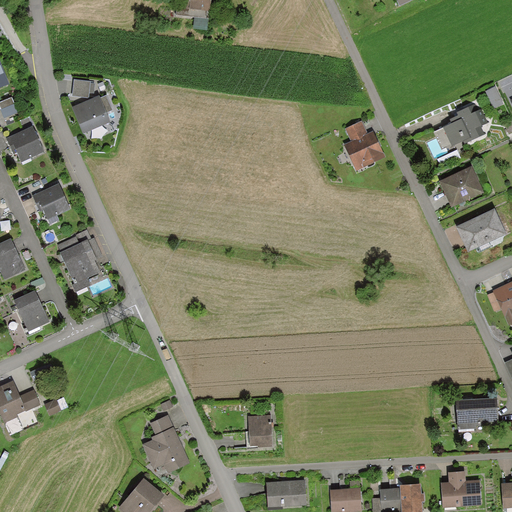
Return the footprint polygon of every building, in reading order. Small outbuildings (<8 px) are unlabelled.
[(212,0),(182,0),(182,8),(179,8),(179,16),(207,19),(208,11),(211,11),(212,0)] [(0,86),(8,83),(0,63),(0,86)] [(91,82),(75,80),(73,96),(89,98),(89,93),(94,93),(95,84),(91,83),(91,82)] [(497,88),(487,93),(495,109),(505,104),(497,88)] [(107,96),(100,99),(108,115),(114,112),(107,96)] [(13,97),(0,102),(0,106),(6,118),(20,112),(13,97)] [(100,97),(72,109),(83,135),(111,122),(108,115),(100,99),(100,97)] [(459,112),(460,115),(451,119),(452,123),(444,127),(453,147),(462,143),(464,146),(487,135),(483,126),(489,124),(482,110),(476,113),(473,106),(459,112)] [(356,122),(339,129),(345,141),(337,145),(350,173),(381,159),(369,131),(361,134),(356,122)] [(33,127),(8,138),(14,152),(17,151),(22,162),(44,153),(33,127)] [(458,150),(438,158),(442,167),(462,158),(458,150)] [(472,166),(440,180),(452,207),(484,193),(472,166)] [(60,184),(33,196),(40,212),(44,211),(48,219),(57,215),(58,217),(71,211),(60,184)] [(457,227),(468,252),(506,234),(495,209),(457,227)] [(94,260),(102,256),(94,239),(92,240),(87,231),(77,236),(77,237),(59,246),(63,253),(60,254),(78,291),(91,284),(88,279),(100,273),(94,260)] [(10,240),(0,244),(0,270),(5,280),(25,271),(10,240)] [(511,282),(495,290),(496,292),(489,295),(495,310),(503,306),(511,325),(511,324),(511,282)] [(36,292),(16,301),(29,332),(50,323),(36,292)] [(49,365),(31,372),(34,381),(53,373),(49,365)] [(14,380),(0,386),(0,411),(11,436),(24,430),(18,416),(41,405),(34,389),(20,395),(14,380)] [(57,399),(45,405),(50,416),(62,411),(57,399)] [(459,402),(460,430),(475,430),(475,425),(498,424),(497,400),(459,402)] [(272,416),(250,417),(250,432),(247,432),(248,449),(273,448),(272,416)] [(169,417),(151,425),(156,436),(152,437),(153,440),(144,445),(154,468),(165,463),(169,472),(190,462),(169,417)] [(451,484),(442,485),(443,507),(482,506),(481,482),(467,483),(466,472),(450,472),(451,484)] [(151,511),(164,495),(143,479),(119,510),(121,511),(151,511)] [(306,505),(305,481),(267,484),(269,507),(306,505)] [(423,511),(422,484),(400,485),(400,489),(380,490),(380,497),(373,498),(373,511),(395,511),(402,511),(423,511)] [(350,511),(362,511),(360,488),(343,490),(330,491),(332,511),(350,511)]
